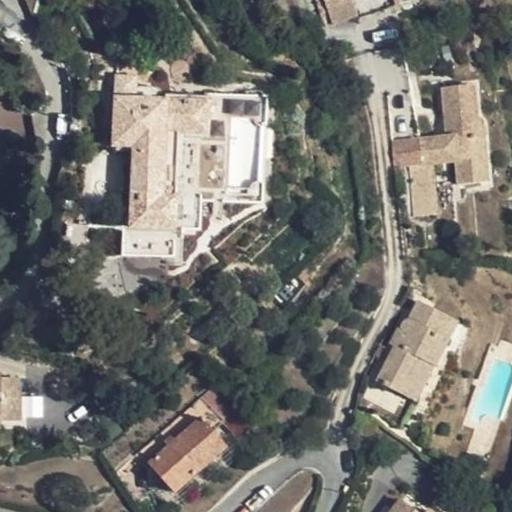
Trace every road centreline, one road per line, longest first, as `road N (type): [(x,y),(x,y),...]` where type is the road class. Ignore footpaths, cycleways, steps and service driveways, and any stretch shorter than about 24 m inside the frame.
road 1 (residential): [(0,305),(24,296),(43,271),(63,99),(41,50),(0,11)]
road 2 (residential): [(325,511),(337,467),(319,456),(287,464),(234,511)]
